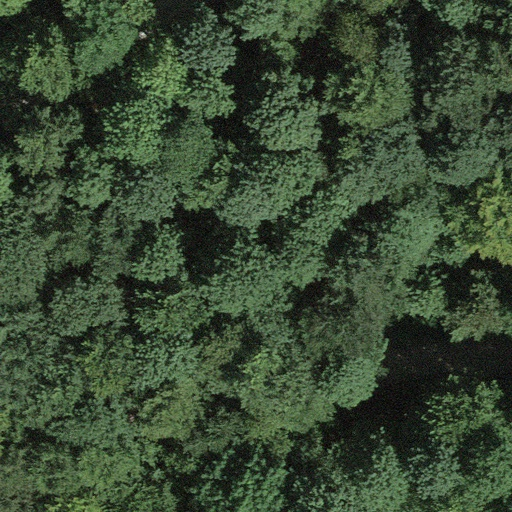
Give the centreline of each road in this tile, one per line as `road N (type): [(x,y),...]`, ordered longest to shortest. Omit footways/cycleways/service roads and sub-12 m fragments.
road 1 (track): [(144,511),(247,433),(354,369),(511,346)]
road 2 (track): [(0,109),(177,0)]
